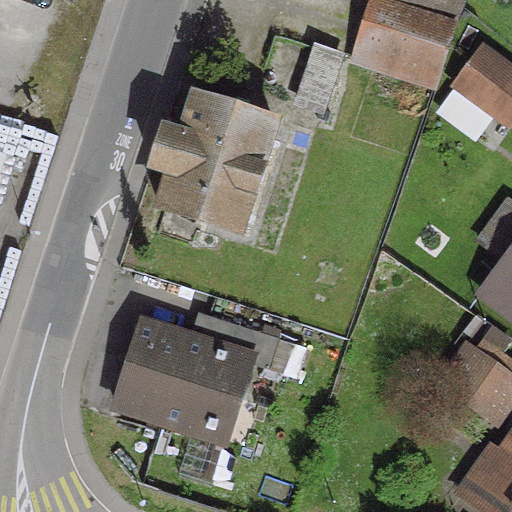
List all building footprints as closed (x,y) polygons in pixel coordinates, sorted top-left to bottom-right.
[(400,0),(454,16),(458,0),(400,0)] [(357,61),(433,84),(449,29),(374,6),(357,61)] [(293,103),(316,111),(334,60),(310,52),(293,103)] [(511,116),(511,72),(484,52),(457,89),(506,124),(511,116)] [(154,209),(234,235),(269,126),(189,100),(177,137),(161,131),(147,171),(164,176),(154,209)] [(511,210),(504,204),(474,244),(499,263),(476,293),(511,320),(511,210)] [(203,319),(195,346),(136,327),(110,407),(220,442),(245,364),(262,370),(272,341),(203,319)] [(461,351),(438,384),(491,422),(511,392),(511,387),(506,384),(511,375),(511,372),(497,362),(489,372),(461,351)] [(491,511),(511,511),(511,433),(495,457),(487,451),(459,489),(491,511)]
